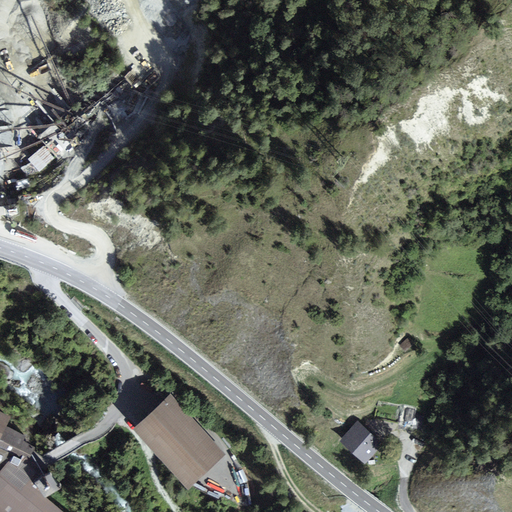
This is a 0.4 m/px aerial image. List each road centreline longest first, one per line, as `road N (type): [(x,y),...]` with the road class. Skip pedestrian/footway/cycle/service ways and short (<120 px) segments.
road 1 (secondary): [(0,247),(118,303),(379,511)]
road 2 (track): [(91,286),(100,239),(56,216),(46,199),(113,150),(140,120),(158,76),(98,0)]
road 3 (unknown): [(121,401),(174,511)]
